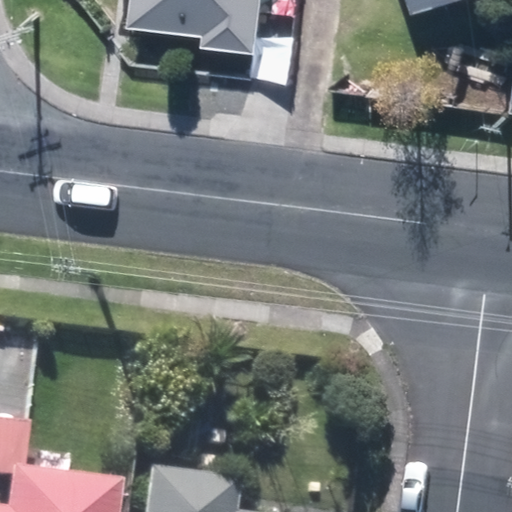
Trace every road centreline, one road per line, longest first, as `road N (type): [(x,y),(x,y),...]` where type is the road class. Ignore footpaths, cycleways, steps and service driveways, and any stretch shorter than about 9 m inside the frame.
road 1 (tertiary): [(0,171),(488,233)]
road 2 (residential): [(456,511),(488,233)]
